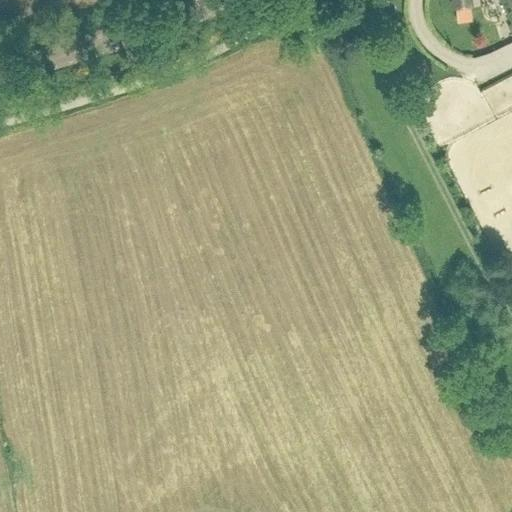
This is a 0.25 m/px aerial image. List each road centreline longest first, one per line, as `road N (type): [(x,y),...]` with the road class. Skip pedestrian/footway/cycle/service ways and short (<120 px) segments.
road 1 (track): [(347,0),(511,314)]
road 2 (tertiary): [(0,72),(219,0)]
